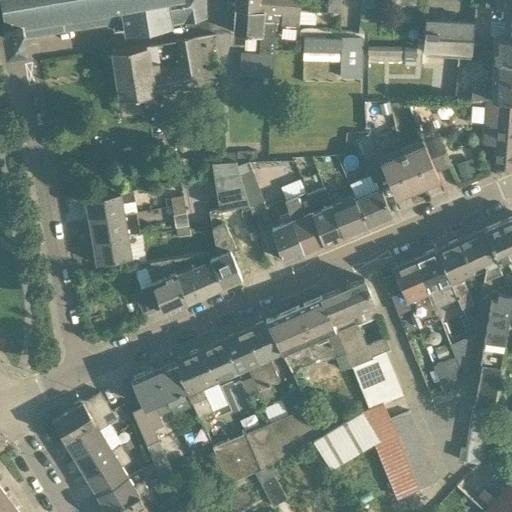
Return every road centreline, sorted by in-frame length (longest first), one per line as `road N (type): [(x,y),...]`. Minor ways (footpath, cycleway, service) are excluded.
road 1 (residential): [(2,405),(511,188)]
road 2 (residential): [(66,511),(2,405)]
